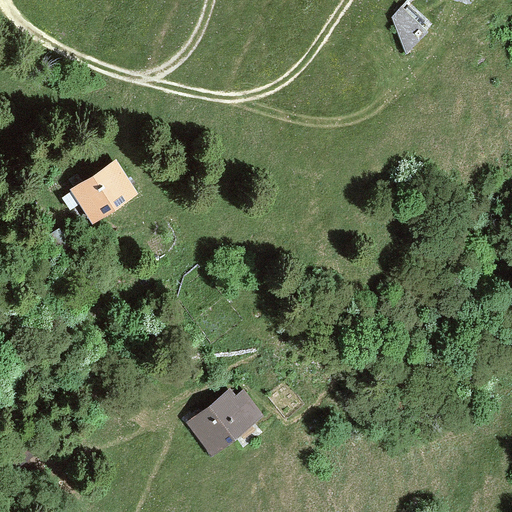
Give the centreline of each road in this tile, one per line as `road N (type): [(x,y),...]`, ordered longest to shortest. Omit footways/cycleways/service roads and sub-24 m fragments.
road 1 (track): [(212,0),(191,45),(163,69),(130,77),(74,59),(0,1)]
road 2 (track): [(130,77),(201,96),(266,87),(318,51),(356,0)]
